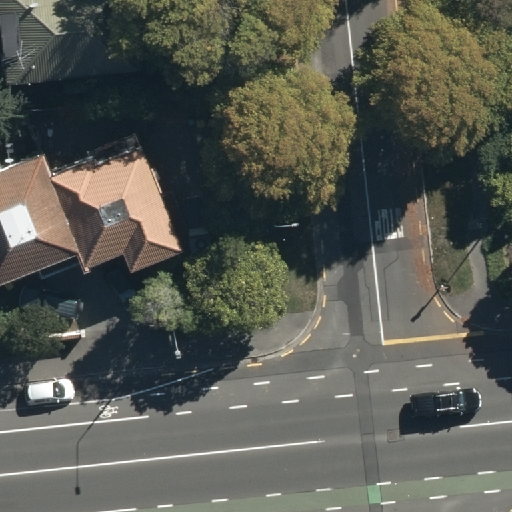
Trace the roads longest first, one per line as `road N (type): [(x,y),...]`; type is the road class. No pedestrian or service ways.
road 1 (residential): [(398,433),(346,0)]
road 2 (secondary): [(0,475),(398,433)]
